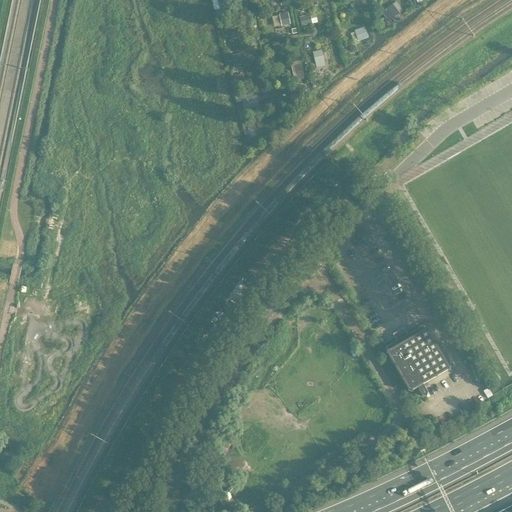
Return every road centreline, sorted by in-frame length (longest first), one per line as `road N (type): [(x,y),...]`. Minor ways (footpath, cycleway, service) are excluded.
road 1 (unclassified): [(166,511),(171,475),(195,423),(256,331),(371,193)]
road 2 (motorway): [(511,437),(363,511)]
